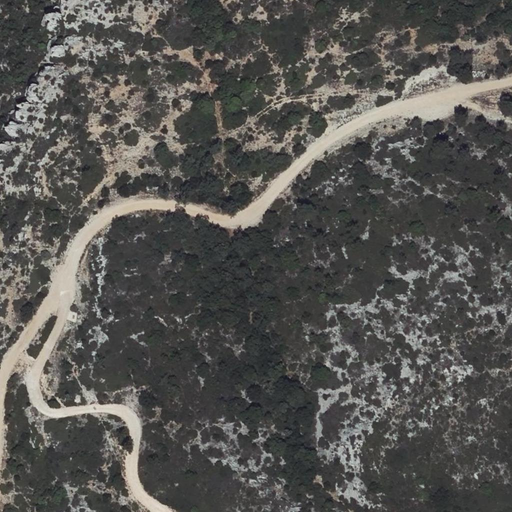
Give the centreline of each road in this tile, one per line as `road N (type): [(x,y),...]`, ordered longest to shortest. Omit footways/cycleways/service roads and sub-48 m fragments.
road 1 (track): [(511,78),(369,114),(244,219),(155,207),(128,207),(104,219),(77,246),(62,284),(1,373),(0,394)]
road 2 (track): [(163,511),(132,485),(125,416),(50,411),(35,394),(34,373),(62,311),(62,284)]
